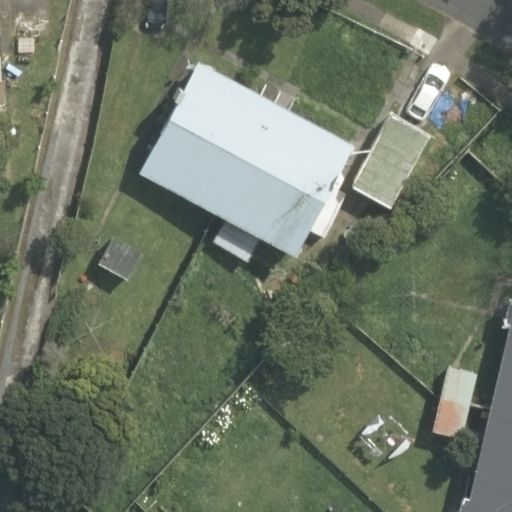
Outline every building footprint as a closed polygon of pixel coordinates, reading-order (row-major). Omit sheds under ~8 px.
[(353,145),(197,62),(140,170),(223,214),(208,242),(246,262),(259,238),(294,256),(353,145)] [(349,185),(390,207),(429,136),(389,114),(349,185)] [(94,266),(126,281),(143,246),(111,231),(94,266)] [(507,324),(466,494),(457,492),(451,511),(455,511),(511,511),(511,302),(504,300),(499,322),(507,324)] [(444,363),(428,429),(460,436),(476,370),(444,363)]
